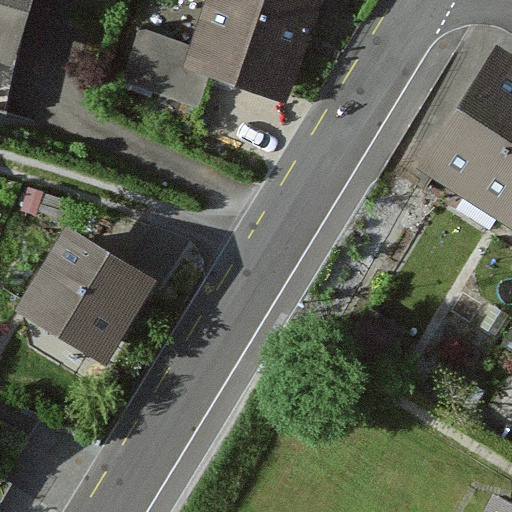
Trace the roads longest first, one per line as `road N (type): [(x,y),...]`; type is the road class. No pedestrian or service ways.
road 1 (residential): [(129,511),(428,0)]
road 2 (track): [(281,262),(0,163)]
